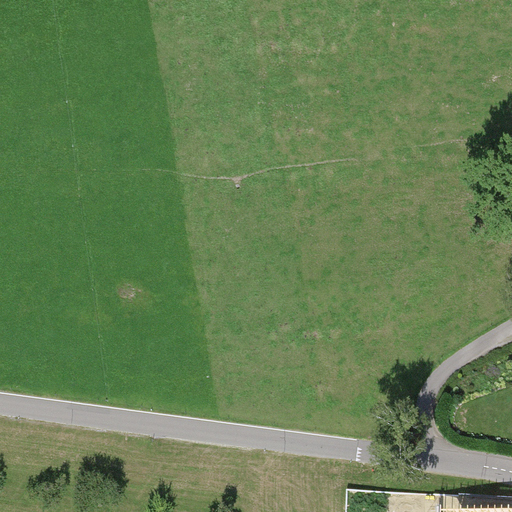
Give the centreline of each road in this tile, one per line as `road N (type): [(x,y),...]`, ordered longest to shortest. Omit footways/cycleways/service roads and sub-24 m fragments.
road 1 (tertiary): [(511,475),(430,456),(0,404)]
road 2 (track): [(430,456),(426,413),(438,373),(511,328)]
